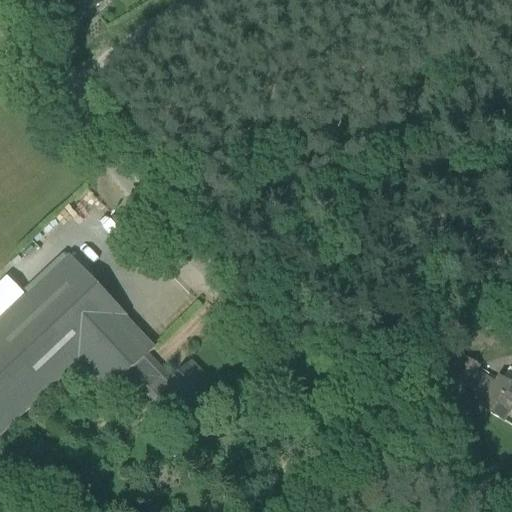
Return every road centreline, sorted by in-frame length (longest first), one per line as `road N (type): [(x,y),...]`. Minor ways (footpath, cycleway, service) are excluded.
road 1 (unclassified): [(511,470),(350,372),(275,305),(75,87)]
road 2 (unclassified): [(75,87),(183,0)]
